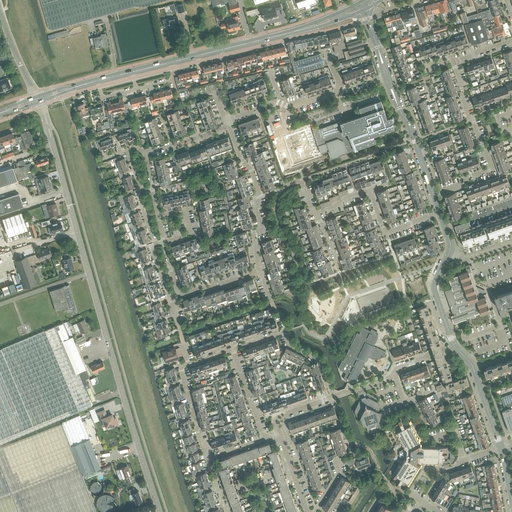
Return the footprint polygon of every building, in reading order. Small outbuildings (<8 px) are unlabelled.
[(231,12),(239,10),(238,3),(237,3),(236,0),(211,0),(213,5),(228,1),(231,12)] [(304,0),(296,3),(298,9),(305,7),(305,8),(311,6),(310,5),(317,3),(315,0),(304,0)] [(436,2),(439,12),(440,13),(442,19),(444,19),(442,13),(450,10),(446,0),(443,0),(436,3),(436,2)] [(455,2),(454,0),(447,0),(452,11),(457,9),(455,2)] [(436,2),(431,4),(433,14),(439,12),(436,2)] [(182,4),(176,5),(178,13),(184,11),(182,4)] [(275,10),(281,9),(279,4),(270,6),(270,7),(261,10),(262,10),(263,14),(262,14),(262,15),(263,20),(269,19),(269,18),(276,16),(275,10)] [(431,4),(425,6),(428,17),(428,18),(431,17),(430,15),(433,14),(431,4)] [(492,14),(490,15),(491,16),(493,16),(493,15),(493,16),(501,13),(500,8),(499,9),(498,5),(490,7),(488,8),(489,10),(491,9),(492,14)] [(415,9),(417,14),(422,13),(424,19),(420,21),(422,26),(427,25),(425,19),(428,17),(425,6),(415,9)] [(490,15),(489,10),(466,17),(469,23),(482,19),(491,16),(490,15)] [(413,11),(408,12),(411,22),(412,25),(417,23),(413,11)] [(405,24),(411,22),(408,12),(402,14),(405,24)] [(468,21),(466,17),(465,12),(459,14),(463,22),(468,21)] [(399,14),(394,15),(397,24),(398,27),(403,25),(399,14)] [(394,15),(389,17),(392,26),(397,24),(394,15)] [(491,16),(482,19),(484,26),(491,24),(492,27),(502,24),(499,15),(493,17),(493,16),(491,16)] [(238,28),(239,28),(237,16),(233,17),(234,21),(227,23),(221,24),(221,28),(228,26),(229,30),(235,29),(235,30),(238,29),(238,28)] [(165,19),(162,20),(164,28),(167,27),(168,29),(179,26),(177,17),(166,20),(165,19)] [(392,26),(389,17),(384,18),(388,30),(389,30),(388,28),(392,26)] [(484,26),(482,19),(469,23),(465,24),(471,45),(488,39),(487,35),(485,28),(484,26)] [(487,27),(485,28),(487,35),(493,33),(493,34),(497,32),(498,33),(499,33),(498,31),(504,30),(502,26),(488,30),(487,27)] [(354,27),(348,29),(351,37),(357,35),(354,27)] [(345,39),(351,37),(348,29),(343,31),(345,39)] [(68,36),(67,30),(48,36),(50,41),(68,36)] [(505,35),(504,30),(498,31),(499,33),(498,33),(497,32),(493,34),(493,33),(487,35),(488,39),(489,40),(495,38),(495,39),(505,35)] [(331,43),(342,40),(339,31),(328,34),(331,43)] [(104,47),(108,46),(105,34),(101,35),(101,36),(93,38),(96,48),(104,46),(104,47)] [(318,36),(319,45),(320,45),(325,44),(325,43),(328,42),(326,34),(318,36)] [(318,36),(312,37),(314,45),(317,44),(318,49),(320,49),(320,45),(319,45),(318,36)] [(465,36),(460,38),(463,47),(468,45),(465,36)] [(392,45),(400,43),(398,37),(391,39),(392,45)] [(361,39),(356,40),(347,43),(351,57),(366,53),(361,39)] [(294,41),(296,48),(299,48),(300,52),(302,52),(300,40),(294,41)] [(295,48),(296,48),(294,41),(286,43),(291,62),(293,61),(291,51),(296,50),(295,48)] [(444,41),(440,43),(443,53),(448,52),(445,43),(444,41)] [(440,43),(435,44),(435,47),(438,53),(437,53),(438,55),(443,53),(440,43)] [(391,47),(393,52),(402,49),(400,44),(391,47)] [(424,46),(424,47),(427,57),(432,55),(429,46),(429,44),(424,46)] [(435,44),(429,46),(432,55),(437,53),(438,53),(435,47),(435,44)] [(419,48),(420,50),(422,58),(427,57),(424,47),(419,48)] [(417,60),(422,58),(420,50),(414,52),(417,60)] [(502,53),(504,59),(511,55),(511,51),(511,50),(502,53)] [(261,52),(255,54),(257,61),(257,63),(263,61),(263,59),(261,52)] [(295,74),(323,66),(320,54),(291,62),(295,74)] [(491,59),(486,60),(489,69),(494,67),(491,59)] [(234,67),(232,60),(226,61),(228,70),(234,69),(234,67)] [(486,60),(481,62),(484,71),(487,70),(488,71),(489,71),(490,71),(489,69),(486,60)] [(367,63),(362,65),(365,76),(370,74),(367,65),(367,63)] [(399,67),(400,72),(411,68),(409,63),(407,64),(399,67)] [(0,90),(0,91),(1,91),(2,90),(4,89),(4,90),(6,89),(9,87),(10,87),(6,78),(6,77),(6,78),(5,78),(4,76),(5,73),(3,66),(0,65),(0,64),(0,90)] [(373,64),(367,65),(370,74),(376,72),(373,64)] [(357,67),(361,78),(365,76),(362,65),(357,67)] [(469,76),(474,74),(471,66),(466,67),(469,76)] [(352,69),(353,71),(356,79),(361,78),(357,67),(352,69)] [(400,72),(402,77),(410,74),(409,71),(410,71),(411,70),(411,69),(411,68),(400,72)] [(438,72),(440,77),(450,73),(448,68),(438,72)] [(351,81),(348,72),(347,69),(341,71),(345,83),(351,81)] [(353,71),(348,72),(351,81),(356,79),(353,71)] [(175,77),(177,84),(180,83),(180,81),(183,80),(184,83),(187,82),(186,79),(185,73),(178,75),(179,76),(175,77)] [(440,77),(442,82),(451,78),(450,73),(440,77)] [(412,79),(410,74),(402,77),(404,82),(412,79)] [(328,75),(323,76),(327,87),(332,86),(329,77),(328,75)] [(318,78),(318,79),(322,89),(327,87),(323,76),(318,78)] [(280,81),(282,86),(292,82),(291,77),(280,81)] [(442,82),(444,86),(453,83),(451,78),(442,82)] [(318,79),(313,80),(317,91),(322,89),(318,79)] [(253,82),(253,83),(257,94),(262,92),(259,83),(258,80),(253,82)] [(313,80),(308,82),(312,93),(317,91),(313,80)] [(264,82),(259,83),(262,92),(267,90),(264,82)] [(282,86),(283,91),(294,87),(292,82),(282,86)] [(312,93),(308,82),(303,84),(307,94),(312,93)] [(248,85),(249,87),(252,95),(257,94),(253,83),(248,85)] [(444,86),(445,91),(455,88),(453,83),(444,86)] [(415,86),(406,90),(408,95),(417,92),(420,91),(419,90),(419,88),(416,89),(415,86)] [(506,86),(501,88),(504,97),(509,95),(509,93),(509,94),(506,86)] [(296,92),(294,87),(283,91),(285,96),(296,92)] [(238,88),(233,90),(237,101),(242,99),(239,90),(238,88)] [(445,91),(447,96),(454,94),(457,93),(455,88),(445,91)] [(501,88),(496,89),(499,99),(504,97),(501,88)] [(496,89),(491,91),(495,101),(499,99),(496,89)] [(232,103),(237,101),(233,90),(228,92),(229,94),(232,103)] [(491,91),(486,93),(490,102),(495,101),(491,91)] [(162,102),(161,99),(159,92),(153,93),(154,96),(151,96),(153,102),(155,101),(156,104),(162,102)] [(408,95),(410,100),(419,96),(417,92),(408,95)] [(486,93),(481,95),(485,104),(490,102),(486,93)] [(444,97),(446,102),(456,99),(454,94),(447,96),(444,97)] [(145,95),(138,97),(140,104),(149,102),(150,106),(152,105),(150,96),(146,97),(145,95)] [(481,95),(476,96),(480,106),(485,104),(481,95)] [(411,105),(415,104),(421,102),(421,101),(419,96),(410,100),(411,105)] [(475,108),(480,106),(476,96),(471,98),(475,108)] [(140,105),(140,104),(138,97),(131,99),(131,101),(128,102),(129,109),(133,108),(133,107),(140,105)] [(119,102),(115,103),(117,111),(125,109),(123,99),(119,99),(119,102)] [(196,103),(198,108),(199,108),(210,104),(208,99),(196,103)] [(446,102),(448,107),(457,104),(456,99),(446,102)] [(415,104),(417,109),(426,105),(424,100),(421,101),(421,102),(415,104)] [(339,156),(338,155),(346,152),(346,153),(354,150),(375,143),(372,134),(375,133),(376,134),(394,128),(392,121),(393,121),(392,117),(386,118),(380,101),(359,108),(360,113),(357,115),(344,120),(343,119),(339,121),(317,129),(314,130),(315,131),(312,132),(309,122),(289,130),(293,141),(292,142),(295,152),(296,151),(300,163),(321,156),(320,154),(327,151),(330,159),(339,156)] [(111,112),(117,111),(115,103),(111,104),(111,102),(107,102),(109,110),(106,110),(108,121),(110,128),(114,127),(111,115),(111,112)] [(88,112),(89,112),(88,107),(85,108),(83,103),(77,105),(79,110),(78,110),(79,113),(80,114),(80,115),(81,115),(81,116),(82,116),(83,116),(89,115),(88,112)] [(199,108),(201,113),(211,110),(210,104),(199,108)] [(448,107),(449,112),(459,109),(457,104),(448,107)] [(417,109),(418,113),(428,110),(426,105),(417,109)] [(102,106),(96,108),(99,118),(105,117),(102,106)] [(88,107),(89,112),(90,111),(92,120),(94,120),(95,120),(96,119),(99,118),(96,108),(90,109),(90,107),(88,107)] [(449,112),(451,117),(461,114),(459,109),(449,112)] [(201,113),(203,119),(213,115),(211,110),(201,113)] [(418,113),(420,118),(430,115),(428,110),(418,113)] [(167,114),(169,120),(180,116),(178,111),(167,114)] [(463,119),(461,114),(451,117),(453,122),(463,119)] [(203,119),(205,124),(215,120),(213,115),(203,119)] [(420,118),(422,123),(431,120),(430,115),(420,118)] [(169,120),(171,125),(181,122),(180,116),(169,120)] [(147,128),(157,124),(155,118),(142,123),(144,128),(147,128)] [(258,118),(253,120),(256,129),(261,127),(258,118)] [(217,126),(215,120),(205,124),(206,129),(217,126)] [(253,120),(248,121),(251,131),(256,129),(253,120)] [(422,123),(424,128),(433,125),(431,120),(422,123)] [(100,126),(101,128),(101,130),(110,128),(108,121),(103,122),(104,125),(103,125),(101,126),(100,126)] [(248,121),(243,123),(246,133),(251,131),(248,121)] [(494,121),(489,123),(489,125),(487,126),(488,132),(493,131),(494,135),(497,134),(494,121)] [(171,125),(173,131),(183,127),(181,122),(171,125)] [(241,134),(246,133),(243,123),(238,125),(241,134)] [(147,128),(149,133),(159,129),(157,124),(147,128)] [(435,130),(433,125),(424,128),(425,133),(435,130)] [(185,126),(183,127),(173,131),(175,136),(185,133),(187,132),(185,126)] [(458,129),(459,134),(469,131),(467,126),(458,129)] [(126,132),(123,133),(126,141),(132,139),(130,136),(133,135),(131,128),(126,130),(126,132)] [(149,133),(150,139),(161,135),(159,129),(149,133)] [(7,135),(6,135),(10,145),(17,142),(17,144),(20,143),(22,148),(25,147),(27,148),(34,146),(35,143),(31,131),(29,130),(22,132),(20,130),(19,131),(21,136),(14,138),(12,133),(9,134),(9,133),(7,134),(7,135)] [(459,134),(461,139),(471,136),(469,131),(459,134)] [(119,133),(114,134),(116,141),(119,140),(120,144),(126,141),(123,133),(120,134),(119,133)] [(105,137),(105,138),(109,148),(114,146),(113,142),(116,141),(114,134),(111,135),(111,134),(105,136),(105,137)] [(449,134),(444,136),(447,146),(452,144),(449,134)] [(1,137),(5,148),(10,146),(10,145),(6,135),(4,136),(3,135),(2,136),(1,137)] [(163,140),(161,135),(150,139),(152,144),(163,140)] [(444,136),(439,138),(442,147),(447,146),(444,136)] [(461,139),(463,144),(472,141),(471,136),(461,139)] [(228,137),(222,139),(226,150),(231,148),(228,137)] [(103,150),(109,148),(105,138),(96,141),(99,148),(102,147),(103,150)] [(439,138),(434,140),(437,149),(442,147),(439,138)] [(222,139),(217,141),(220,152),(226,150),(222,139)] [(432,151),(437,149),(434,140),(429,141),(432,151)] [(217,141),(211,143),(215,154),(220,152),(217,141)] [(474,146),(472,141),(463,144),(464,149),(474,146)] [(501,141),(490,145),(491,149),(490,149),(488,149),(490,154),(492,153),(493,153),(495,160),(494,160),(495,164),(497,164),(499,171),(498,172),(499,174),(511,170),(501,141)] [(249,145),(244,147),(245,152),(255,148),(253,142),(248,143),(249,145)] [(209,156),(215,154),(211,143),(206,145),(209,156)] [(205,147),(199,149),(203,160),(208,158),(205,147)] [(255,148),(245,152),(247,157),(248,157),(252,155),(257,153),(255,148)] [(199,149),(194,151),(198,162),(203,160),(199,149)] [(257,153),(252,155),(254,160),(264,157),(263,156),(266,155),(265,150),(262,151),(257,153)] [(395,153),(397,158),(405,155),(403,150),(395,153)] [(186,163),(191,162),(192,162),(189,153),(188,151),(182,153),(186,163)] [(194,151),(189,153),(192,162),(191,162),(192,164),(198,162),(194,151)] [(187,165),(186,163),(182,153),(177,155),(181,167),(187,165)] [(397,158),(398,163),(407,160),(405,155),(397,158)] [(120,156),(113,159),(116,168),(118,167),(126,164),(124,158),(121,159),(120,156)] [(476,156),(471,158),(475,167),(480,165),(476,156)] [(46,157),(35,161),(37,166),(48,162),(46,157)] [(264,157),(254,160),(256,165),(265,162),(264,157)] [(434,161),(436,166),(446,163),(444,158),(434,161)] [(471,158),(466,159),(470,169),(475,167),(471,158)] [(466,159),(461,161),(465,171),(470,169),(466,159)] [(398,163),(400,168),(409,165),(407,160),(398,163)] [(369,161),(363,163),(367,173),(372,171),(369,164),(370,164),(369,161)] [(379,161),(374,162),(378,172),(384,170),(382,165),(381,165),(379,161)] [(460,172),(465,171),(461,161),(456,163),(460,172)] [(27,174),(25,165),(20,166),(18,167),(16,162),(13,163),(14,168),(13,169),(17,181),(28,177),(27,174)] [(233,162),(223,165),(224,170),(225,170),(235,167),(233,162)] [(265,162),(256,165),(257,170),(267,167),(265,162)] [(374,162),(370,164),(369,164),(372,171),(372,174),(378,172),(374,162)] [(25,165),(27,174),(30,173),(30,171),(33,170),(30,163),(25,165)] [(363,163),(358,165),(362,175),(367,173),(363,163)] [(436,166),(438,171),(447,168),(446,163),(436,166)] [(119,170),(117,171),(119,176),(126,174),(125,171),(128,170),(126,164),(118,167),(119,170)] [(358,165),(354,167),(357,176),(362,175),(358,165)] [(235,167),(225,170),(226,175),(236,172),(235,167)] [(267,167),(257,170),(259,175),(269,172),(267,167)] [(352,178),(357,176),(354,167),(348,168),(352,178)] [(12,168),(3,171),(7,184),(17,181),(13,169),(12,168)] [(438,171),(439,176),(449,173),(447,168),(438,171)] [(346,169),(341,171),(344,181),(349,179),(346,169)] [(341,171),(336,173),(339,182),(344,181),(341,171)] [(404,174),(406,179),(414,176),(413,171),(404,174)] [(236,172),(226,175),(228,180),(234,178),(238,177),(238,176),(236,172)] [(269,172),(259,175),(261,180),(270,176),(269,172)] [(335,184),(339,182),(336,173),(331,175),(332,177),(335,184)] [(451,178),(449,173),(439,176),(441,181),(451,178)] [(126,174),(119,176),(121,182),(123,181),(124,184),(132,181),(130,176),(127,177),(126,174)] [(238,177),(234,178),(236,183),(237,183),(247,179),(245,174),(242,175),(238,176),(238,177)] [(466,190),(467,194),(469,200),(509,187),(506,176),(502,177),(501,175),(497,177),(498,178),(491,181),(490,179),(486,181),(486,182),(479,185),(479,183),(477,184),(477,185),(474,187),(473,185),(473,184),(468,185),(469,187),(470,188),(466,190)] [(36,179),(35,180),(37,185),(50,182),(48,176),(38,179),(37,178),(36,179)] [(270,176),(261,180),(262,185),(272,181),(275,180),(273,176),(270,176)] [(406,179),(408,184),(416,181),(414,176),(406,179)] [(336,186),(335,184),(332,177),(327,179),(331,188),(336,186)] [(247,179),(237,183),(239,187),(249,184),(247,179)] [(322,180),(323,183),(326,190),(331,188),(327,179),(322,180)] [(124,184),(122,185),(125,194),(128,193),(132,191),(131,188),(134,187),(132,181),(124,184)] [(272,181),(262,185),(264,190),(269,188),(270,190),(275,188),(274,186),(272,181)] [(50,182),(37,185),(39,191),(38,191),(39,195),(41,194),(41,193),(50,191),(49,188),(51,187),(50,182)] [(323,183),(318,185),(322,194),(327,192),(326,190),(323,183)] [(239,187),(237,188),(239,193),(241,192),(251,189),(249,184),(239,187)] [(321,194),(322,194),(318,185),(313,186),(317,198),(322,196),(321,194)] [(251,189),(241,192),(242,194),(243,197),(247,196),(248,196),(251,195),(252,194),(251,189)] [(377,193),(379,198),(387,195),(390,194),(388,189),(377,193)] [(125,194),(121,195),(124,204),(134,200),(132,195),(129,196),(128,193),(125,194)] [(442,201),(443,204),(456,199),(454,193),(444,197),(445,200),(444,201),(444,200),(442,201)] [(19,194),(11,196),(15,209),(23,207),(19,194)] [(11,196),(3,199),(8,212),(15,209),(11,196)] [(163,197),(161,197),(159,197),(161,206),(164,205),(165,207),(170,206),(168,197),(163,198),(163,197)] [(446,204),(448,208),(458,204),(456,199),(443,204),(443,206),(445,205),(446,204)] [(125,208),(122,209),(123,212),(124,214),(134,210),(133,207),(136,206),(134,200),(124,204),(123,204),(125,208)] [(249,200),(239,203),(241,208),(246,207),(251,205),(249,200)] [(420,210),(419,208),(425,206),(423,201),(415,204),(416,207),(412,208),(413,210),(414,213),(420,210)] [(353,206),(355,211),(365,207),(363,202),(353,206)] [(49,217),(58,214),(56,208),(57,207),(56,204),(47,206),(46,204),(42,205),(43,209),(47,208),(49,217)] [(446,212),(447,215),(460,210),(458,204),(448,208),(449,212),(448,212),(446,212)] [(241,208),(236,210),(238,215),(248,212),(246,207),(241,208)] [(294,209),(296,215),(306,212),(304,207),(299,208),(299,207),(294,209)] [(357,216),(360,215),(360,214),(367,212),(365,207),(355,211),(357,216)] [(134,210),(124,214),(127,222),(130,222),(140,218),(138,212),(135,213),(134,210)] [(463,216),(460,210),(447,215),(447,217),(449,216),(450,216),(452,220),(463,216)] [(360,214),(360,215),(361,219),(371,216),(369,211),(367,212),(360,214)] [(248,212),(238,215),(239,220),(249,217),(248,212)] [(296,215),(298,220),(308,217),(306,212),(296,215)] [(2,220),(8,237),(27,230),(21,213),(2,220)] [(462,245),(463,247),(471,244),(471,242),(477,240),(478,242),(482,241),(482,238),(485,237),(486,239),(489,238),(488,236),(491,235),(492,237),(497,235),(496,233),(503,231),(504,233),(508,231),(508,229),(511,227),(511,213),(471,228),(469,221),(453,227),(457,236),(458,235),(460,241),(461,242),(462,245)] [(361,219),(363,224),(373,221),(371,216),(361,219)] [(249,217),(239,220),(241,225),(251,221),(249,217)] [(298,220),(300,225),(309,222),(308,217),(298,220)] [(326,220),(327,225),(337,222),(336,217),(326,220)] [(127,222),(127,223),(130,231),(139,228),(138,225),(142,223),(140,218),(130,222),(127,222)] [(57,222),(50,224),(49,220),(41,222),(42,227),(47,225),(48,229),(51,228),(52,234),(57,232),(62,230),(62,229),(63,228),(63,226),(61,226),(60,222),(57,223),(57,222)] [(251,221),(241,225),(243,230),(251,227),(253,227),(251,221)] [(374,226),(373,221),(363,224),(365,229),(374,226)] [(311,227),(311,226),(309,222),(300,225),(301,230),(306,229),(306,228),(311,227)] [(327,225),(329,230),(339,227),(337,222),(327,225)] [(306,229),(308,233),(318,230),(316,225),(311,226),(311,227),(306,228),(306,229)] [(424,228),(426,233),(435,230),(434,225),(424,228)] [(329,230),(331,235),(341,232),(339,227),(329,230)] [(139,228),(130,231),(133,239),(134,240),(146,235),(144,229),(141,231),(139,228)] [(365,237),(367,236),(377,233),(375,228),(363,232),(365,237)] [(308,233),(310,238),(319,235),(318,230),(308,233)] [(426,233),(427,238),(437,235),(435,230),(426,233)] [(236,234),(234,235),(236,240),(248,236),(246,231),(236,234)] [(333,240),(335,239),(343,237),(341,232),(331,235),(333,240)] [(367,236),(369,241),(379,238),(377,233),(367,236)] [(146,235),(134,240),(136,245),(134,246),(134,247),(135,249),(139,247),(142,247),(146,245),(145,242),(148,241),(146,235)] [(310,238),(311,243),(321,240),(319,235),(310,238)] [(439,240),(437,235),(427,238),(429,243),(436,241),(439,240)] [(236,240),(238,246),(241,245),(241,244),(250,241),(248,236),(236,240)] [(335,239),(337,244),(347,240),(345,236),(343,237),(335,239)] [(195,238),(190,240),(193,249),(194,251),(201,249),(199,242),(197,243),(195,238)] [(371,246),(373,245),(380,243),(380,242),(379,238),(369,241),(371,246)] [(414,238),(409,240),(412,250),(417,248),(417,247),(414,238)] [(272,239),(262,243),(263,248),(272,245),(273,244),(272,239)] [(190,240),(185,242),(188,251),(189,253),(194,251),(193,249),(190,240)] [(323,245),(321,240),(311,243),(313,248),(323,245)] [(337,244),(339,249),(349,245),(347,240),(337,244)] [(409,240),(404,241),(407,251),(412,250),(409,240)] [(404,241),(399,243),(402,253),(407,251),(404,241)] [(427,244),(429,249),(438,246),(436,241),(429,243),(427,244)] [(383,242),(380,242),(380,243),(373,245),(375,250),(384,247),(383,242)] [(181,243),(176,245),(180,256),(184,254),(184,252),(181,243)] [(403,255),(402,253),(399,243),(394,245),(398,257),(403,255)] [(272,245),(263,248),(265,252),(265,253),(273,250),(275,250),(273,244),(272,245)] [(176,245),(171,247),(174,256),(175,258),(180,256),(176,245)] [(339,249),(340,254),(350,250),(349,245),(339,249)] [(440,251),(438,246),(429,249),(431,256),(436,254),(435,252),(440,251)] [(135,249),(134,249),(136,252),(135,252),(137,258),(139,257),(148,254),(146,249),(143,250),(142,247),(139,247),(135,249)] [(311,251),(313,256),(323,252),(321,247),(311,251)] [(386,252),(384,247),(375,250),(377,257),(382,255),(381,253),(386,252)] [(39,260),(51,256),(48,248),(41,251),(41,250),(36,252),(39,260)] [(265,252),(263,253),(265,258),(275,255),(273,250),(265,253),(265,252)] [(352,256),(350,250),(340,254),(342,258),(342,259),(350,256),(352,256)] [(232,252),(227,254),(228,257),(231,266),(236,265),(237,264),(235,260),(234,257),(232,252)] [(313,256),(315,261),(325,257),(323,252),(313,256)] [(140,263),(137,265),(138,268),(141,267),(147,264),(147,265),(149,264),(148,261),(150,260),(148,254),(139,257),(140,261),(139,261),(140,263)] [(275,255),(265,258),(266,263),(276,260),(279,259),(277,254),(275,255)] [(239,256),(234,257),(235,260),(237,264),(236,265),(238,268),(238,269),(243,268),(240,258),(239,256)] [(240,258),(243,268),(248,266),(247,261),(248,261),(246,256),(240,258)] [(340,259),(341,264),(351,261),(350,256),(342,259),(342,258),(340,259)] [(228,257),(223,258),(227,268),(231,266),(228,257)] [(317,266),(319,265),(327,262),(326,262),(325,257),(315,261),(314,261),(314,262),(313,263),(314,265),(315,266),(317,266)] [(25,288),(35,284),(25,258),(15,261),(25,288)] [(65,271),(74,269),(70,258),(62,260),(65,271)] [(223,258),(218,260),(222,270),(227,268),(223,258)] [(213,259),(208,261),(209,263),(208,263),(209,266),(212,273),(217,271),(213,262),(214,262),(213,259)] [(276,260),(266,263),(268,268),(278,265),(280,264),(281,264),(279,259),(276,260)] [(214,262),(213,262),(217,271),(222,270),(218,260),(214,262)] [(319,265),(321,270),(331,266),(329,261),(326,262),(327,262),(319,265)] [(353,266),(351,261),(341,264),(343,270),(353,266)] [(141,267),(138,268),(139,271),(142,270),(144,275),(154,272),(152,266),(148,267),(147,265),(147,264),(141,267)] [(278,265),(268,268),(270,273),(277,271),(280,270),(282,269),(280,264),(278,265)] [(182,268),(177,270),(178,275),(188,271),(186,265),(181,266),(182,268)] [(445,291),(444,291),(445,294),(446,297),(450,309),(452,312),(453,316),(451,316),(452,319),(453,324),(467,319),(468,320),(475,317),(474,315),(488,310),(490,316),(491,316),(495,315),(492,308),(491,309),(488,299),(486,293),(476,289),(470,272),(471,271),(469,265),(465,266),(465,267),(461,269),(461,271),(462,273),(461,273),(459,274),(459,275),(453,277),(453,276),(447,278),(451,289),(445,291)] [(39,266),(31,269),(36,283),(44,280),(39,266)] [(209,266),(204,267),(208,277),(213,275),(212,273),(209,266)] [(333,271),(331,266),(321,270),(323,276),(328,275),(328,273),(333,271)] [(16,267),(3,271),(5,280),(19,277),(16,267)] [(204,267),(199,269),(201,272),(202,277),(203,279),(208,277),(204,267)] [(188,271),(178,275),(180,280),(190,276),(192,275),(190,271),(188,271)] [(270,273),(267,274),(269,279),(279,275),(277,271),(270,273)] [(144,275),(143,276),(144,280),(146,285),(147,284),(148,284),(154,282),(153,278),(156,277),(154,272),(144,275)] [(279,275),(269,279),(271,284),(281,280),(279,275)] [(190,276),(180,280),(182,285),(192,281),(190,276)] [(252,279),(247,281),(251,290),(251,291),(252,293),(257,291),(256,289),(252,279)] [(281,280),(271,284),(272,288),(282,285),(281,280)] [(247,281),(242,283),(243,285),(244,285),(247,292),(251,291),(251,290),(247,281)] [(154,282),(148,284),(149,289),(151,289),(152,292),(160,289),(158,284),(155,285),(154,282)] [(62,309),(68,312),(70,311),(71,315),(77,312),(69,285),(63,287),(49,291),(55,311),(62,309)] [(243,285),(239,287),(242,296),(247,295),(247,294),(247,292),(244,285),(243,285)] [(282,285),(272,288),(274,294),(284,290),(282,285)] [(239,287),(234,288),(238,298),(242,296),(239,287)] [(234,288),(229,290),(233,300),(238,298),(234,288)] [(150,300),(148,301),(149,303),(153,302),(156,301),(160,299),(159,296),(162,295),(160,289),(152,292),(153,295),(151,296),(150,298),(151,300),(150,300)] [(223,289),(218,291),(222,301),(223,303),(227,302),(226,299),(224,292),(223,289)] [(506,292),(493,297),(498,311),(498,313),(499,313),(501,317),(510,314),(511,313),(511,307),(507,309),(506,305),(509,304),(511,302),(511,289),(509,290),(510,291),(506,292)] [(224,292),(226,299),(227,302),(233,300),(229,290),(224,292)] [(218,291),(213,293),(217,302),(222,301),(218,291)] [(213,293),(208,295),(212,304),(213,306),(217,304),(217,302),(213,293)] [(202,294),(198,296),(201,305),(206,304),(206,303),(203,296),(202,294)] [(203,296),(206,303),(206,304),(206,306),(212,304),(208,295),(203,296)] [(198,296),(193,297),(196,307),(201,305),(198,296)] [(193,297),(188,299),(191,309),(192,310),(197,309),(196,307),(193,297)] [(184,305),(183,306),(184,311),(191,309),(188,299),(183,301),(184,305)] [(153,302),(149,303),(151,309),(152,308),(153,311),(162,308),(160,303),(157,304),(156,301),(153,302)] [(417,308),(432,349),(440,346),(426,305),(417,308)] [(155,314),(153,315),(155,321),(161,318),(160,315),(164,314),(162,308),(153,311),(155,314)] [(161,318),(155,321),(157,326),(159,325),(160,329),(168,326),(166,320),(163,322),(161,318)] [(275,319),(270,321),(270,323),(272,329),(273,331),(278,329),(275,321),(275,319)] [(76,332),(80,330),(81,333),(89,330),(84,320),(77,323),(73,325),(76,332)] [(253,322),(254,325),(257,335),(260,334),(259,333),(262,332),(259,324),(258,320),(253,322)] [(269,320),(264,322),(267,331),(270,330),(270,329),(272,329),(270,323),(270,321),(269,320)] [(73,335),(66,322),(64,323),(70,337),(73,335)] [(264,322),(259,324),(262,332),(264,331),(265,332),(267,331),(264,322)] [(60,324),(54,327),(74,375),(79,373),(85,389),(86,390),(91,388),(89,383),(88,383),(86,379),(90,378),(73,337),(69,338),(63,323),(60,324)] [(247,338),(244,329),(242,325),(237,326),(237,328),(242,339),(244,338),(244,339),(247,338)] [(254,325),(249,327),(252,336),(254,335),(254,336),(257,335),(254,325)] [(160,329),(155,330),(157,336),(156,336),(157,340),(162,338),(165,337),(168,336),(166,333),(170,331),(168,326),(160,329)] [(0,443),(92,405),(91,402),(86,390),(85,389),(79,373),(74,375),(54,327),(0,349),(0,443)] [(249,327),(244,329),(247,338),(250,337),(249,337),(252,336),(249,327)] [(377,335),(375,334),(376,331),(371,329),(370,331),(361,327),(359,334),(356,332),(355,335),(354,334),(350,343),(351,344),(347,353),(349,354),(349,355),(346,354),(343,361),(342,360),(339,367),(340,370),(346,373),(343,379),(346,380),(347,379),(355,383),(365,361),(366,362),(368,357),(373,360),(375,357),(378,358),(380,354),(384,356),(386,352),(371,345),(372,343),(374,344),(377,337),(376,337),(377,335)] [(232,329),(233,333),(237,342),(239,341),(239,340),(242,339),(237,328),(232,329)] [(227,332),(222,333),(226,345),(229,345),(229,344),(231,343),(228,334),(227,332)] [(226,345),(222,333),(217,335),(218,338),(221,346),(224,346),(226,345)] [(233,333),(228,334),(231,343),(234,342),(234,343),(237,342),(233,333)] [(78,345),(84,343),(86,342),(84,336),(77,339),(75,339),(78,345)] [(218,338),(213,340),(216,349),(219,348),(219,347),(221,346),(218,338)] [(276,339),(271,341),(274,350),(279,348),(276,339)] [(213,340),(208,341),(211,350),(213,349),(214,350),(216,349),(213,340)] [(208,341),(203,343),(206,353),(209,352),(208,351),(211,350),(208,341)] [(271,341),(266,343),(269,351),(270,354),(275,353),(274,350),(271,341)] [(418,341),(413,343),(416,352),(421,350),(418,341)] [(203,343),(197,345),(200,354),(201,353),(203,353),(206,353),(203,343)] [(413,343),(407,345),(410,354),(416,352),(413,343)] [(261,344),(257,346),(261,357),(265,355),(264,353),(261,344)] [(202,356),(201,353),(200,354),(197,345),(192,347),(196,358),(202,356)] [(407,345),(402,347),(405,355),(410,354),(407,345)] [(257,346),(252,348),(255,356),(256,359),(261,357),(257,346)] [(434,354),(436,360),(444,357),(442,351),(440,346),(432,349),(434,354)] [(402,347),(397,349),(400,357),(405,355),(402,347)] [(164,356),(160,358),(161,361),(162,364),(166,362),(179,358),(175,348),(165,352),(165,351),(162,352),(163,355),(164,356)] [(286,361),(287,358),(291,350),(286,348),(281,358),(286,361)] [(245,360),(250,358),(247,349),(242,351),(245,360)] [(395,359),(400,357),(397,349),(392,350),(395,359)] [(287,358),(291,360),(295,352),(291,350),(287,358)] [(291,360),(296,363),(300,354),(295,352),(291,360)] [(305,357),(300,354),(296,363),(301,365),(305,357)] [(225,357),(220,359),(223,367),(228,366),(225,357)] [(451,378),(444,357),(436,360),(443,381),(451,378)] [(486,378),(511,369),(511,359),(483,370),(486,378)] [(100,370),(105,367),(102,362),(98,364),(97,363),(91,366),(94,373),(98,371),(100,370)] [(309,368),(310,371),(318,368),(317,363),(308,366),(303,363),(302,366),(307,369),(309,368)] [(201,366),(196,367),(199,376),(200,378),(205,377),(204,374),(201,366)] [(426,366),(421,368),(425,378),(430,376),(426,366)] [(166,377),(176,373),(174,368),(168,370),(167,367),(164,368),(163,369),(161,369),(162,372),(164,371),(166,377)] [(194,378),(199,376),(196,367),(191,369),(194,378)] [(246,371),(247,376),(259,372),(257,367),(246,371)] [(416,369),(420,380),(420,381),(425,379),(425,378),(421,368),(416,369)] [(415,382),(420,380),(416,369),(411,371),(415,382)] [(411,371),(406,373),(410,385),(415,383),(415,382),(411,371)] [(249,381),(258,378),(261,377),(259,372),(247,376),(249,381)] [(166,383),(167,386),(172,384),(173,384),(172,381),(178,379),(176,373),(166,377),(165,377),(167,383),(166,383)] [(405,387),(410,385),(406,373),(400,375),(405,387)] [(229,383),(237,380),(235,375),(224,379),(226,384),(229,383)] [(466,376),(460,378),(463,386),(469,384),(466,376)] [(90,379),(92,385),(98,382),(96,377),(90,379)] [(313,386),(315,385),(323,382),(322,378),(313,381),(311,381),(313,386)] [(460,378),(455,379),(458,388),(463,386),(460,378)] [(455,379),(450,381),(453,390),(458,388),(455,379)] [(448,392),(453,390),(450,381),(445,383),(448,392)] [(166,387),(169,395),(181,391),(179,385),(173,387),(172,384),(167,386),(166,387)] [(193,395),(202,393),(205,392),(204,387),(191,390),(193,395)] [(264,387),(263,387),(253,391),(254,396),(266,392),(264,387)] [(299,389),(300,392),(303,401),(308,399),(305,390),(304,388),(299,389)] [(231,398),(234,397),(242,394),(241,390),(232,393),(229,394),(231,398)] [(170,401),(171,404),(178,401),(177,399),(183,396),(181,391),(169,395),(168,395),(170,401)] [(294,391),(289,393),(293,404),(298,402),(295,394),(294,391)] [(285,395),(285,396),(286,397),(289,406),(293,404),(289,393),(285,395)] [(511,393),(501,397),(505,410),(502,412),(509,431),(511,430),(511,393)] [(462,404),(464,403),(473,400),(471,394),(460,398),(462,404)] [(359,401),(356,408),(354,411),(356,416),(360,418),(358,422),(367,426),(367,428),(368,432),(374,434),(378,433),(380,427),(379,423),(377,423),(382,413),(378,411),(380,407),(378,402),(368,398),(365,399),(365,398),(363,398),(361,399),(362,400),(359,401)] [(418,402),(421,407),(429,403),(426,398),(418,402)] [(234,408),(237,407),(246,404),(244,399),(235,402),(233,403),(234,408)] [(464,403),(466,408),(474,405),(473,400),(464,403)] [(423,412),(431,408),(434,406),(431,401),(429,403),(421,407),(423,412)] [(173,413),(175,412),(186,408),(184,402),(178,404),(177,402),(167,405),(168,408),(171,407),(173,413)] [(264,414),(269,412),(266,404),(261,406),(264,414)] [(466,408),(468,413),(476,410),(474,405),(466,408)] [(175,418),(176,421),(182,419),(183,419),(182,416),(188,414),(186,408),(175,412),(176,418),(175,418)] [(326,411),(322,412),(326,422),(332,420),(327,408),(325,409),(326,411)] [(329,408),(327,408),(332,420),(337,418),(334,408),(330,409),(329,408)] [(426,417),(434,412),(435,411),(434,409),(433,410),(431,408),(423,412),(426,417)] [(94,422),(99,421),(94,409),(89,410),(94,422)] [(238,418),(240,417),(249,414),(247,409),(239,412),(236,413),(238,418)] [(104,410),(97,413),(102,424),(105,423),(107,428),(111,426),(112,427),(118,425),(116,420),(114,420),(112,415),(107,417),(104,410)] [(468,413),(469,418),(478,415),(476,410),(468,413)] [(314,415),(311,416),(315,426),(320,424),(316,412),(314,413),(314,415)] [(318,412),(316,412),(320,424),(326,422),(322,412),(319,413),(318,412)] [(426,417),(429,421),(436,417),(434,412),(426,417)] [(469,418),(471,423),(480,420),(478,415),(469,418)] [(303,419),(300,420),(303,430),(309,428),(305,416),(302,417),(303,419)] [(307,416),(305,416),(309,428),(315,426),(311,416),(307,417),(307,416)] [(439,416),(436,417),(429,421),(431,426),(442,420),(439,416)] [(179,423),(181,429),(191,426),(188,420),(183,422),(182,419),(176,421),(175,421),(176,424),(179,423)] [(292,434),(297,432),(293,420),(291,421),(292,423),(288,424),(292,434)] [(296,420),(293,420),(297,432),(303,430),(300,420),(296,421),(296,420)] [(471,423),(473,428),(481,425),(480,420),(471,423)] [(405,458),(393,479),(398,482),(396,485),(398,487),(400,483),(406,487),(418,466),(421,468),(423,464),(422,464),(422,462),(451,463),(454,459),(454,455),(452,451),(450,451),(449,459),(447,459),(447,461),(442,461),(442,456),(446,456),(447,447),(421,447),(408,421),(402,424),(400,421),(398,422),(400,426),(394,429),(406,449),(403,449),(399,451),(399,456),(402,458),(405,458)] [(0,511),(96,511),(83,476),(71,446),(62,423),(8,444),(0,447),(0,511)] [(473,428),(475,433),(483,430),(481,425),(473,428)] [(181,439),(182,438),(188,436),(187,433),(192,431),(191,426),(181,429),(182,435),(180,436),(181,439)] [(256,433),(254,428),(245,431),(247,436),(256,433)] [(328,432),(330,438),(342,434),(341,432),(340,432),(338,429),(328,432)] [(473,434),(474,439),(485,435),(483,430),(475,433),(473,434)] [(107,435),(110,442),(120,438),(117,431),(107,435)] [(230,432),(229,432),(233,443),(238,441),(235,433),(232,433),(232,432),(230,432)] [(330,438),(332,444),(342,440),(341,437),(342,436),(342,434),(330,438)] [(182,445),(183,448),(189,445),(188,442),(194,440),(192,435),(188,436),(182,438),(183,438),(184,444),(182,445)] [(476,444),(478,444),(487,441),(485,435),(474,439),(476,444)] [(213,450),(218,448),(215,439),(212,440),(212,439),(211,438),(209,439),(213,450)] [(89,439),(71,446),(83,476),(84,475),(100,469),(101,468),(92,446),(91,444),(89,439)] [(297,447),(298,449),(310,445),(308,439),(297,443),(299,447),(297,447)] [(332,444),(334,450),(346,446),(345,443),(344,444),(342,440),(332,444)] [(489,446),(487,441),(478,444),(480,449),(489,446)] [(186,456),(189,456),(193,454),(192,454),(192,451),(197,449),(195,443),(189,445),(183,448),(186,456)] [(265,444),(258,447),(261,455),(267,453),(273,470),(272,470),(272,473),(274,473),(282,470),(275,450),(272,451),(271,450),(270,448),(269,444),(269,443),(265,444)] [(300,451),(302,455),(312,451),(310,445),(298,449),(299,452),(300,451)] [(345,448),(347,448),(346,446),(334,450),(336,456),(346,452),(345,448)] [(249,450),(244,452),(247,460),(252,458),(249,450)] [(301,459),(302,461),(314,457),(312,451),(302,455),(303,458),(301,459)] [(188,461),(189,465),(192,464),(196,463),(195,460),(200,458),(198,452),(192,454),(193,454),(189,456),(190,459),(188,460),(188,461)] [(239,453),(235,455),(238,463),(239,466),(243,465),(242,462),(239,453)] [(223,468),(219,470),(226,489),(234,486),(236,486),(235,483),(233,484),(228,467),(233,465),(230,457),(220,460),(222,467),(223,468)] [(304,462),(306,466),(316,462),(314,457),(302,461),(303,463),(304,462)] [(368,457),(356,462),(355,462),(358,469),(370,465),(368,457)] [(192,474),(199,472),(198,469),(204,467),(201,461),(196,463),(192,464),(194,470),(191,471),(192,474)] [(305,470),(306,472),(318,468),(316,462),(306,466),(307,469),(305,470)] [(119,469),(116,470),(117,474),(121,473),(123,478),(131,475),(129,471),(128,472),(126,466),(119,469)] [(465,468),(469,479),(474,477),(470,466),(465,468)] [(308,474),(309,477),(320,474),(318,468),(306,472),(307,474),(308,474)] [(465,468),(460,470),(463,479),(464,480),(469,479),(465,468)] [(282,470),(274,473),(275,475),(275,477),(274,477),(275,480),(276,480),(279,487),(287,484),(283,472),(282,470)] [(460,470),(455,472),(458,481),(463,479),(460,470)] [(200,471),(199,472),(192,474),(193,479),(196,478),(198,482),(208,479),(206,473),(201,474),(200,471)] [(450,474),(446,477),(450,481),(452,480),(453,482),(458,481),(455,472),(450,474)] [(309,481),(310,483),(322,479),(320,474),(309,477),(311,481),(309,481)] [(105,484),(105,483),(104,481),(104,480),(103,479),(102,478),(100,478),(99,477),(98,477),(96,477),(95,477),(93,478),(92,479),(91,480),(90,481),(90,482),(90,484),(90,485),(90,487),(91,488),(92,489),(93,490),(94,491),(95,491),(97,492),(98,492),(100,491),(101,491),(102,490),(103,489),(104,487),(105,486),(105,484)] [(338,480),(337,481),(348,488),(351,483),(342,477),(340,480),(338,480)] [(197,488),(198,492),(206,489),(205,487),(210,485),(208,479),(198,482),(200,487),(197,488)] [(313,489),(324,485),(322,479),(310,483),(311,486),(312,485),(313,489)] [(442,480),(439,484),(447,489),(450,484),(442,480)] [(337,484),(335,487),(345,493),(348,488),(337,481),(336,483),(337,484)] [(439,484),(437,489),(444,494),(447,489),(439,484)] [(234,486),(226,489),(227,492),(231,504),(239,501),(237,493),(238,493),(237,490),(236,491),(235,489),(234,486)] [(332,490),(331,492),(342,498),(345,493),(335,487),(333,491),(332,490)] [(142,501),(138,491),(137,490),(135,491),(134,488),(128,490),(130,495),(133,494),(136,503),(142,501)] [(203,506),(204,510),(212,508),(211,505),(216,503),(212,491),(208,492),(207,491),(206,489),(198,492),(200,498),(203,497),(206,505),(203,506)] [(281,492),(278,493),(280,498),(282,497),(291,494),(289,489),(281,492)] [(434,494),(441,498),(443,499),(446,495),(444,494),(437,489),(434,494)] [(331,494),(329,498),(338,503),(342,498),(331,492),(330,494),(331,494)] [(114,503),(114,502),(114,501),(113,499),(113,498),(112,497),(111,496),(109,495),(108,494),(106,494),(104,494),(103,495),(101,495),(100,496),(99,497),(98,499),(98,500),(97,502),(97,504),(98,505),(99,507),(100,508),(101,509),(103,510),(105,511),(107,511),(109,510),(110,509),(111,508),(112,507),(113,506),(114,504),(114,503)] [(281,502),(284,502),(284,501),(293,499),(291,494),(282,497),(280,498),(281,502)] [(438,503),(441,498),(434,494),(431,498),(438,503)] [(326,500),(325,502),(335,509),(338,503),(329,498),(327,501),(326,500)] [(231,504),(232,509),(243,505),(241,506),(239,501),(231,504)] [(329,511),(333,511),(335,509),(325,502),(323,504),(325,505),(323,508),(329,511)] [(390,511),(391,510),(380,503),(379,505),(380,506),(376,511),(375,511),(374,511),(390,511)]
